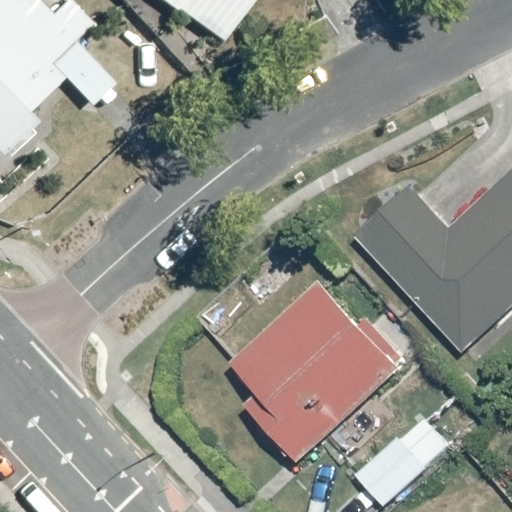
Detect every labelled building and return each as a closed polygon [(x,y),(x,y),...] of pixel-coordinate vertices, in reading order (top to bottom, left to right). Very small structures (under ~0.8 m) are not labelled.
[(0,0),(0,148),(32,121),(24,112),(60,79),(90,105),(110,82),(71,40),(92,22),(71,0),(67,0),(53,13),(39,0),(0,0)] [(164,0),(221,38),(248,0),(164,0)] [(511,174),(453,226),(413,186),(356,235),(464,352),(511,310),(511,174)] [(357,324),(320,283),(230,365),(253,393),(244,405),(299,465),(411,361),(365,317),(357,324)] [(456,447),(426,414),(361,475),(391,508),(456,447)]
